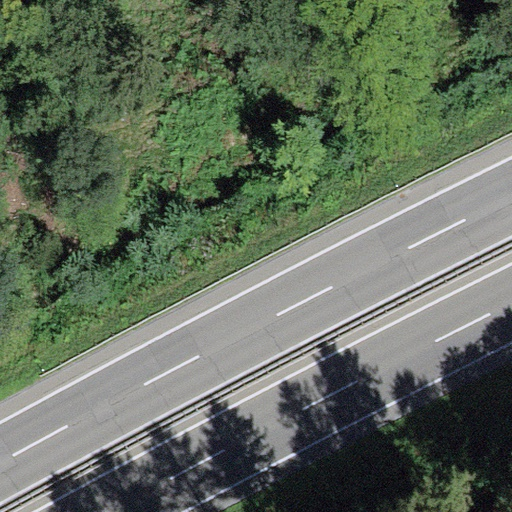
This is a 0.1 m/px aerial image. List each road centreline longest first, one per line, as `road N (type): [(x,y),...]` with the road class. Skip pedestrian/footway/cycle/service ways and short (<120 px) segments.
road 1 (motorway): [(511,195),(0,461)]
road 2 (motorway): [(113,511),(511,304)]
